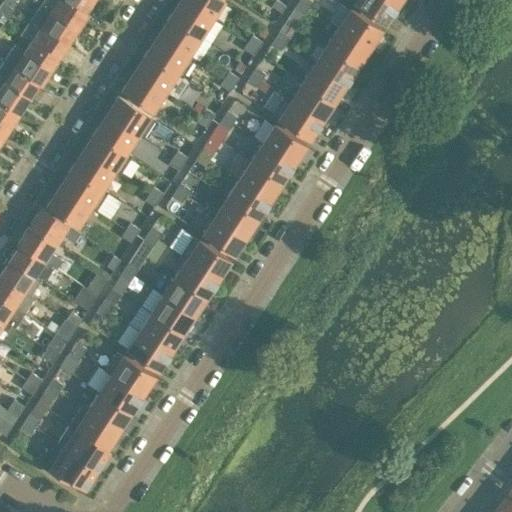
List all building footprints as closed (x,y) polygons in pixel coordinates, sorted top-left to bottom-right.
[(86,14),(83,12),(65,0),(43,0),(40,6),(76,30),(86,14)] [(93,0),(65,0),(83,12),(89,4),(91,4),(93,0)] [(183,0),(177,0),(173,7),(168,16),(199,36),(211,18),(183,0)] [(183,0),(211,18),(222,0),(183,0)] [(284,6),(274,0),(270,7),(280,13),(284,6)] [(350,0),(385,23),(391,14),(393,15),(399,5),(391,0),(350,0)] [(293,7),(303,14),(308,7),(298,1),(293,7)] [(38,5),(30,19),(66,43),(76,30),(40,6),(38,5)] [(337,26),(371,48),(377,38),(375,37),(381,28),(350,7),(337,26)] [(168,16),(162,24),(156,33),(187,54),(188,53),(199,36),(168,16)] [(24,49),(51,67),(66,43),(30,19),(20,34),(30,40),(24,49)] [(337,26),(325,44),(357,65),(362,57),(364,58),(371,48),(337,26)] [(273,38),(283,44),(288,36),(278,30),(273,38)] [(156,33),(150,43),(145,50),(144,51),(176,72),(175,73),(181,77),(194,57),(188,53),(187,54),(156,33)] [(246,43),(256,49),(261,42),(251,36),(246,43)] [(273,38),(268,45),(278,52),(283,44),(273,38)] [(4,59),(38,81),(40,83),(51,67),(24,49),(14,43),(4,59)] [(246,43),(242,49),(252,56),(256,49),(246,43)] [(313,62),(347,84),(353,75),(351,73),(357,65),(325,44),(313,62)] [(144,51),(132,69),(164,90),(175,73),(176,72),(144,51)] [(35,91),(33,89),(38,81),(4,59),(0,63),(0,68),(8,73),(4,80),(30,98),(35,91)] [(313,62),(302,81),(333,101),(339,93),(341,94),(347,84),(313,62)] [(250,72),(260,79),(265,72),(255,65),(250,72)] [(132,69),(126,79),(126,80),(120,89),(152,109),(164,90),(132,69)] [(223,79),(233,85),(237,79),(227,72),(223,79)] [(250,72),(246,79),(256,85),(260,79),(250,72)] [(223,79),(218,86),(228,92),(233,85),(223,79)] [(25,106),(30,98),(4,80),(0,87),(0,102),(17,114),(22,106),(25,106)] [(290,98),(290,99),(323,121),(330,111),(328,109),(333,101),(302,81),(290,98)] [(117,94),(111,103),(104,112),(136,133),(148,114),(117,94)] [(290,98),(284,94),(271,114),(309,138),(315,129),(317,130),(323,121),(290,99),(290,98)] [(13,120),(17,114),(0,102),(0,123),(10,130),(14,123),(13,120)] [(210,120),(214,113),(204,107),(200,114),(210,120)] [(221,118),(231,124),(235,118),(225,111),(221,118)] [(136,133),(104,112),(98,122),(99,122),(93,131),(124,151),(124,150),(136,133)] [(210,120),(200,114),(195,121),(206,128),(210,120)] [(221,118),(217,124),(227,131),(231,124),(221,118)] [(0,140),(3,136),(6,136),(10,130),(0,123),(0,140)] [(261,142),(295,164),(301,154),(299,153),(305,144),(274,123),(261,142)] [(124,150),(124,151),(93,131),(88,139),(87,139),(81,149),(112,169),(113,168),(118,172),(130,154),(124,150)] [(261,142),(250,160),(281,181),(286,172),(289,174),(295,164),(261,142)] [(199,152),(209,159),(213,152),(203,146),(199,152)] [(112,169),(81,149),(75,158),(70,167),(101,187),(112,169)] [(172,156),(182,163),(186,157),(176,150),(172,156)] [(199,152),(194,159),(204,166),(209,159),(199,152)] [(172,156),(169,162),(179,169),(182,163),(172,156)] [(238,178),(271,200),(278,190),(276,189),(281,181),(250,160),(238,178)] [(101,187),(70,167),(64,176),(64,175),(57,185),(89,205),(89,206),(95,210),(106,192),(101,188),(101,187)] [(257,217),(263,208),(265,210),(271,200),(238,178),(226,196),(257,217)] [(175,189),(185,195),(189,188),(179,182),(175,189)] [(77,224),(89,206),(89,205),(57,185),(51,194),(52,195),(46,204),(77,224)] [(148,192),(158,199),(163,192),(153,186),(148,192)] [(175,189),(171,195),(181,202),(185,195),(175,189)] [(148,192),(144,199),(154,206),(158,199),(148,192)] [(215,214),(214,214),(248,236),(254,226),(252,225),(257,217),(226,196),(215,214)] [(39,208),(37,210),(27,226),(55,244),(62,233),(74,240),(78,234),(39,208)] [(196,229),(233,254),(239,245),(241,246),(248,236),(214,214),(215,214),(209,210),(196,229)] [(135,235),(139,229),(129,222),(125,229),(135,235)] [(147,232),(157,238),(161,232),(151,225),(147,232)] [(55,244),(27,226),(15,243),(52,268),(53,266),(55,267),(61,258),(50,251),(55,244)] [(135,235),(125,229),(120,235),(130,242),(135,235)] [(147,232),(142,238),(152,245),(157,238),(147,232)] [(219,279),(226,270),(224,268),(230,259),(192,235),(179,254),(186,258),(219,279)] [(6,261),(32,278),(38,282),(40,279),(44,281),(52,268),(15,243),(14,245),(17,247),(13,254),(10,254),(6,261)] [(119,259),(113,255),(106,265),(113,269),(119,259)] [(174,276),(205,296),(211,288),(213,289),(219,279),(186,258),(174,276)] [(31,294),(38,282),(32,278),(6,261),(1,268),(2,270),(0,273),(0,278),(28,297),(32,300),(34,296),(31,294)] [(123,268),(133,274),(138,268),(128,261),(123,268)] [(123,268),(119,275),(129,281),(133,274),(123,268)] [(196,315),(202,306),(200,304),(205,296),(174,276),(162,294),(196,315)] [(32,300),(28,297),(0,278),(0,299),(22,314),(32,300)] [(82,285),(80,287),(95,296),(101,287),(90,280),(85,287),(82,285)] [(76,302),(86,309),(95,296),(80,287),(72,300),(76,302)] [(151,312),(182,332),(187,324),(189,325),(196,315),(162,294),(151,312)] [(100,304),(110,310),(114,304),(104,297),(100,304)] [(0,321),(9,327),(10,325),(14,327),(22,314),(0,299),(0,321)] [(64,317),(63,320),(74,327),(86,309),(76,302),(65,318),(64,317)] [(100,304),(95,311),(105,317),(110,310),(100,304)] [(172,352),(178,342),(176,340),(182,332),(151,312),(139,330),(172,352)] [(64,342),(74,327),(63,320),(61,322),(56,319),(50,320),(46,326),(55,332),(53,335),(64,342)] [(0,329),(5,333),(9,327),(0,321),(0,329)] [(139,330),(126,349),(158,369),(163,360),(166,361),(172,352),(139,330)] [(55,357),(64,342),(53,335),(49,340),(50,341),(44,350),(55,357)] [(71,347),(81,354),(86,347),(76,341),(71,347)] [(67,354),(77,361),(81,354),(71,347),(67,354)] [(115,349),(103,370),(109,373),(110,373),(144,395),(150,385),(148,384),(154,375),(115,349)] [(52,362),(55,357),(44,350),(41,355),(52,362)] [(30,372),(24,382),(34,389),(41,378),(30,372)] [(98,391),(130,411),(135,403),(137,405),(144,395),(110,373),(109,373),(98,391)] [(48,383),(58,390),(62,383),(52,377),(48,383)] [(27,401),(34,389),(24,382),(22,386),(21,386),(16,394),(27,401)] [(48,383),(43,390),(53,397),(58,390),(48,383)] [(120,431),(126,421),(124,420),(130,411),(98,391),(86,409),(120,431)] [(0,405),(0,408),(2,410),(0,412),(0,431),(5,434),(23,405),(13,398),(6,409),(0,405)] [(86,409),(75,426),(75,427),(106,447),(112,439),(114,441),(120,431),(86,409)] [(24,419),(34,426),(39,419),(28,413),(24,419)] [(24,419),(20,426),(30,433),(34,426),(24,419)] [(62,446),(63,445),(96,467),(108,448),(106,447),(75,427),(75,426),(69,422),(56,442),(62,446)] [(62,446),(48,467),(67,479),(69,476),(84,486),(96,467),(63,445),(62,446)] [(511,511),(511,489),(510,488),(495,507),(501,511),(511,511)]
